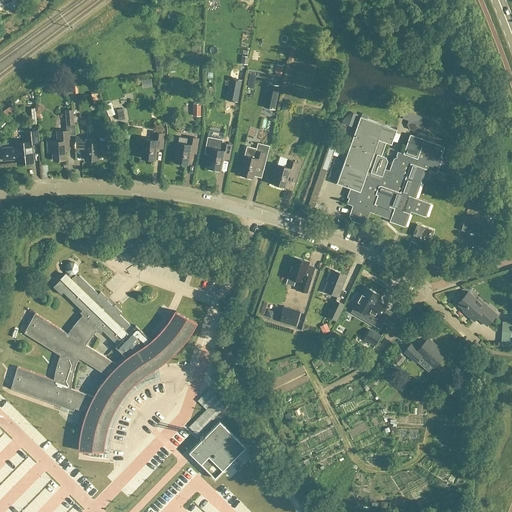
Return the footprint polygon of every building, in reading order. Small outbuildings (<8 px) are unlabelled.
[(229,89),(226,101),(236,103),(239,91),(240,81),(231,79),(229,89)] [(265,102),(264,108),(270,109),(274,110),(279,87),(269,85),(265,102)] [(89,95),(92,105),(99,102),(97,93),(89,95)] [(12,103),(3,110),(10,119),(19,112),(12,103)] [(73,125),(73,111),(65,111),(66,126),(73,125)] [(409,130),(413,132),(417,130),(419,125),(429,129),(432,122),(405,112),(402,119),(408,122),(407,126),(409,130)] [(342,121),(341,125),(352,129),(356,116),(350,113),(342,121)] [(416,199),(426,170),(437,174),(437,172),(460,180),(462,176),(470,179),(473,169),(465,166),(441,158),(445,148),(410,136),(403,155),(399,153),(398,158),(393,160),(389,173),(388,173),(387,176),(383,175),(387,164),(387,162),(385,158),(383,157),(381,157),(386,144),(391,146),(397,130),(396,130),(360,117),(337,184),(336,184),(352,190),(347,205),(352,207),(349,217),(351,222),(361,225),(366,223),(369,213),(390,220),(389,222),(405,228),(411,213),(426,218),(431,204),(416,199)] [(7,160),(17,159),(17,165),(33,163),(31,145),(38,144),(37,131),(25,133),(26,143),(15,144),(16,148),(6,149),(7,160)] [(64,147),(69,147),(69,132),(57,132),(57,142),(48,143),(48,153),(52,153),(53,161),(65,161),(64,147)] [(162,149),(163,135),(153,134),(152,140),(144,139),(141,159),(154,160),(156,149),(162,149)] [(75,152),(85,152),(85,161),(97,161),(97,155),(105,155),(105,144),(97,144),(97,143),(92,143),(92,138),(75,138),(75,152)] [(195,154),(198,140),(188,138),(187,139),(179,138),(178,144),(178,143),(174,163),(187,165),(189,153),(195,154)] [(207,168),(209,169),(209,171),(217,172),(218,170),(220,171),(222,159),(228,160),(231,146),(221,144),(221,142),(207,139),(205,153),(210,154),(207,168)] [(332,155),(339,157),(343,144),(336,142),(332,155)] [(250,180),(251,178),(252,178),(255,167),(261,168),(265,154),(255,152),(255,150),(247,148),(244,156),(245,156),(240,175),(241,175),(241,177),(250,180)] [(293,178),(298,164),(288,161),(286,168),(278,165),(272,184),(284,188),(288,176),(293,178)] [(467,232),(478,235),(477,236),(484,238),(487,226),(464,219),(461,231),(467,233),(467,232)] [(410,242),(406,254),(423,260),(433,231),(416,225),(412,237),(418,239),(416,244),(410,242)] [(299,291),(306,293),(311,278),(304,276),(308,263),(293,259),(287,278),(301,283),(299,291)] [(82,316),(77,321),(75,324),(72,328),(70,331),(67,334),(34,314),(24,333),(24,334),(60,356),(58,359),(57,362),(57,365),(56,368),(55,371),(54,374),(54,377),(53,381),(17,368),(10,389),(73,412),(74,409),(87,413),(85,417),(84,421),(83,425),(82,429),(81,432),(80,436),(80,440),(79,444),(79,448),(79,452),(90,452),(89,457),(108,460),(109,452),(103,452),(103,448),(103,444),(104,441),(104,437),(105,433),(106,430),(107,426),(109,422),(110,419),(111,416),(113,412),(115,409),(117,405),(119,402),(121,399),(123,396),(126,393),(128,390),(131,387),(133,384),(136,382),(139,380),(142,378),(145,375),(147,373),(148,373),(150,376),(155,373),(153,370),(154,369),(159,366),(162,363),(166,361),(169,358),(172,355),(175,352),(178,349),(181,346),(183,343),(186,340),(188,337),(190,333),(192,330),(194,327),(196,323),(175,312),(173,315),(171,319),(169,322),(167,325),(165,328),(162,331),(160,334),(157,337),(154,339),(151,342),(135,326),(133,329),(119,315),(121,313),(114,306),(113,307),(106,301),(107,300),(100,293),(98,295),(79,276),(78,278),(75,275),(75,276),(75,275),(78,272),(78,267),(74,263),(69,263),(66,267),(66,272),(69,275),(67,277),(65,275),(65,276),(68,279),(65,282),(62,279),(53,288),(61,296),(63,294),(82,312),(80,314),(82,316)] [(327,281),(328,282),(324,292),(337,297),(346,276),(331,271),(327,281)] [(363,287),(360,293),(362,294),(354,307),(369,315),(369,314),(375,317),(371,325),(380,330),(384,322),(380,320),(387,308),(380,304),(379,305),(376,303),(379,296),(363,287)] [(487,327),(497,315),(478,299),(477,300),(468,293),(457,305),(466,313),(465,315),(474,322),(477,318),(487,327)] [(335,321),(343,305),(335,301),(328,318),(335,321)] [(298,313),(283,309),(279,321),(295,326),(298,313)] [(511,334),(511,323),(503,323),(502,334),(511,334)] [(329,325),(322,329),(326,335),(332,332),(329,325)] [(374,346),(380,337),(371,332),(365,341),(374,346)] [(434,368),(444,356),(433,346),(434,345),(428,339),(418,350),(411,344),(404,353),(416,363),(421,357),(434,368)] [(398,367),(404,359),(399,355),(393,363),(398,367)] [(263,359),(265,366),(274,364),(272,356),(263,359)] [(208,389),(196,401),(205,410),(188,427),(196,436),(226,406),(208,389)] [(219,422),(188,454),(215,479),(245,448),(219,422)] [(127,479),(118,487),(122,493),(131,484),(127,479)] [(266,505),(259,495),(246,505),(244,503),(238,508),(242,511),(241,511),(276,511),(279,510),(273,502),(277,498),(273,493),(271,495),(274,499),(266,505)] [(127,495),(123,498),(130,505),(134,501),(127,495)]
